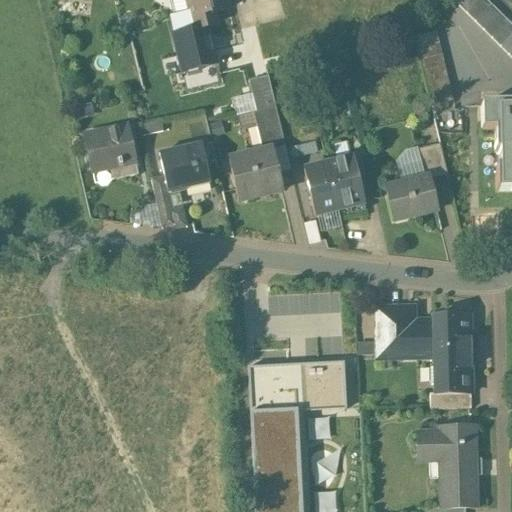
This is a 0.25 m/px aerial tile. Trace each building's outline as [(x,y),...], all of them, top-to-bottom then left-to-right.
[(185,0),(189,14),(193,31),(206,28),(207,29),(216,26),(213,14),(228,10),(225,0),(185,0)] [(511,27),(484,0),(464,0),(458,6),(511,59),(511,27)] [(189,14),(169,19),(173,36),(193,31),(189,14)] [(173,36),(178,56),(180,56),(184,73),(214,66),(208,42),(210,42),(207,29),(206,28),(193,31),(173,36)] [(453,103),(437,34),(414,39),(431,108),(453,103)] [(275,109),(268,78),(248,82),(256,113),(260,112),(275,109)] [(511,105),(482,106),(483,131),(495,131),(495,153),(499,152),(499,168),(497,168),(498,194),(511,193),(511,105)] [(275,109),(260,112),(269,146),(283,143),(275,109)] [(160,122),(140,127),(142,138),(163,133),(160,122)] [(127,128),(83,138),(92,175),(119,169),(122,180),(138,177),(127,128)] [(294,159),(309,156),(307,145),(292,148),(294,159)] [(200,146),(159,156),(164,179),(168,195),(209,186),(200,146)] [(440,146),(425,149),(433,180),(447,176),(440,146)] [(271,151),(228,161),(238,203),(241,202),(238,192),(253,188),(255,194),(278,189),(279,193),(282,193),(271,151)] [(352,159),(327,166),(338,212),(363,206),(352,159)] [(327,166),(303,171),(314,218),(338,212),(327,166)] [(164,179),(151,181),(157,208),(158,212),(172,209),(168,195),(164,179)] [(428,180),(385,190),(393,223),(436,212),(428,180)] [(157,208),(133,213),(131,226),(161,229),(158,212),(157,208)] [(427,323),(413,323),(413,310),(376,311),(377,360),(434,359),(435,395),(435,397),(470,396),(469,317),(427,318),(427,323)] [(341,370),(273,374),(273,368),(247,369),(254,511),(301,511),(296,412),(345,410),(343,364),(341,364),(341,370)] [(470,396),(435,397),(435,395),(429,395),(429,411),(470,410),(470,396)] [(475,428),(436,429),(436,432),(415,433),(416,459),(443,459),(444,477),(437,477),(438,510),(438,511),(464,511),(477,510),(475,428)]
